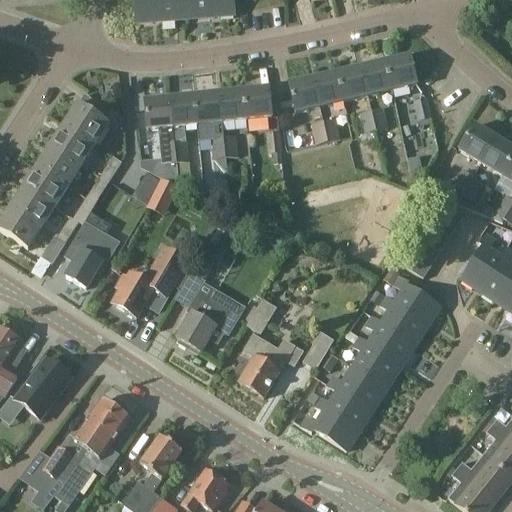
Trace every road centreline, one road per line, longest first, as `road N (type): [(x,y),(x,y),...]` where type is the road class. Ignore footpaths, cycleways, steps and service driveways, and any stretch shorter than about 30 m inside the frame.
road 1 (residential): [(73,51),(152,65),(246,54),(430,8)]
road 2 (secondary): [(296,472),(0,285)]
road 3 (residential): [(364,495),(472,333)]
road 4 (residential): [(0,160),(73,51)]
road 5 (residential): [(511,103),(455,51),(430,8)]
